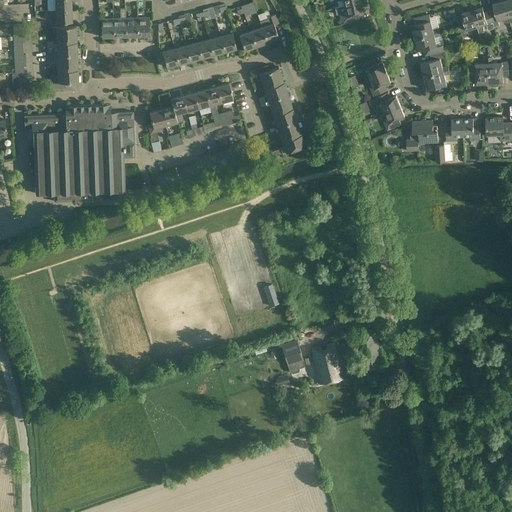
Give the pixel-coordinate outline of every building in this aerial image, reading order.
[(72,9),(71,0),(55,0),(56,10),(72,9)] [(510,22),(503,0),(498,0),(499,2),(493,4),(494,9),(489,10),(494,27),(500,25),(498,20),(503,18),(506,23),(510,22)] [(511,0),(503,0),(510,22),(511,21),(511,0)] [(241,6),(244,12),(245,16),(256,12),(252,2),(252,1),(241,6)] [(360,2),(344,6),(334,8),(336,15),(340,14),(342,24),(357,20),(355,14),(363,13),(360,2)] [(244,12),(241,6),(235,8),(238,15),(244,12)] [(494,27),(489,10),(484,12),(483,7),(477,8),(476,6),(471,7),(479,33),(484,32),(484,25),(486,24),(488,30),(494,28),(494,27)] [(479,33),(471,7),(467,8),(468,11),(462,13),(465,24),(459,26),(463,37),(469,35),(467,29),(477,26),(479,33)] [(113,19),(114,36),(126,36),(125,8),(120,8),(120,18),(113,19)] [(126,36),(138,35),(137,18),(126,18),(125,8),(126,36)] [(72,22),(72,9),(56,10),(56,22),(72,22)] [(278,23),(275,14),(270,16),(271,17),(260,21),(267,42),(279,38),(274,25),(278,23)] [(415,38),(440,32),(439,28),(433,29),(429,14),(422,16),(413,18),(415,24),(412,25),(415,38)] [(149,17),(137,18),(138,35),(150,35),(149,17)] [(114,36),(113,19),(101,19),(102,37),(114,36)] [(9,36),(9,37),(23,36),(22,24),(12,24),(13,36),(9,36)] [(54,54),(77,53),(76,26),(66,26),(53,26),(53,32),(56,32),(57,49),(54,49),(54,54)] [(251,31),(256,46),(267,42),(262,27),(251,31)] [(256,46),(251,31),(239,35),(241,41),(245,50),(256,46)] [(437,46),(435,37),(441,36),(440,32),(415,38),(418,51),(424,50),(425,55),(430,54),(445,51),(443,45),(437,46)] [(232,33),(221,36),(225,51),(237,48),(232,33)] [(23,48),(23,36),(9,37),(9,41),(14,41),(14,49),(23,48)] [(225,51),(221,36),(209,39),(213,55),(225,51)] [(201,58),(213,55),(209,39),(197,42),(201,58)] [(186,45),(190,61),(201,58),(197,42),(186,45)] [(178,64),(190,61),(186,45),(174,48),(178,64)] [(14,49),(14,61),(23,60),(23,48),(14,49)] [(166,67),(178,64),(174,48),(162,52),(166,67)] [(421,63),(424,76),(449,69),(448,66),(443,67),(440,58),(446,57),(445,51),(425,55),(425,56),(430,54),(432,60),(421,63)] [(78,81),(77,53),(54,54),(54,60),(57,59),(58,77),(55,77),(55,82),(49,82),(50,89),(66,88),(66,82),(78,81)] [(492,56),(488,57),(490,83),(503,82),(503,76),(509,76),(509,62),(493,62),(492,56)] [(476,83),(490,83),(488,57),(485,57),(485,63),(475,63),(468,64),(468,66),(468,78),(476,78),(476,83)] [(371,78),(387,72),(382,61),(377,64),(374,58),(361,63),(365,74),(369,72),(371,78)] [(11,73),(24,72),(23,60),(14,61),(14,68),(11,68),(11,73)] [(270,70),(268,66),(249,72),(251,77),(256,75),(257,80),(261,79),(266,95),(263,96),(264,98),(286,90),(278,67),(270,70)] [(449,69),(424,76),(428,89),(434,87),(435,93),(448,90),(444,75),(450,73),(449,69)] [(391,82),(387,72),(371,78),(374,84),(370,85),(374,96),(388,90),(385,84),(391,82)] [(20,79),(12,79),(13,88),(25,88),(24,79),(24,78),(20,79)] [(222,102),(233,99),(229,83),(217,87),(221,102),(222,102)] [(221,102),(217,87),(206,90),(210,105),(216,126),(221,125),(222,126),(228,124),(224,112),(218,114),(215,104),(222,102),(221,102)] [(194,93),(197,102),(198,108),(210,105),(206,90),(194,93)] [(286,90),(264,98),(266,106),(270,105),(275,121),(272,122),(273,126),(296,118),(286,90)] [(385,112),(401,106),(396,95),(391,98),(388,92),(375,98),(379,108),(383,106),(385,112)] [(198,108),(197,102),(194,93),(182,96),(187,111),(198,108)] [(175,114),(177,122),(182,120),(180,113),(187,111),(182,96),(171,99),(173,106),(173,107),(175,114)] [(116,199),(115,191),(125,190),(124,165),(124,157),(123,157),(123,153),(131,152),(132,157),(135,157),(133,114),(133,111),(111,112),(111,104),(65,106),(66,114),(25,115),(25,142),(33,142),(34,148),(34,151),(35,194),(54,193),(54,201),(116,199)] [(173,107),(161,110),(165,125),(177,122),(175,114),(173,107),(173,106),(173,107)] [(401,106),(385,112),(387,118),(384,120),(388,130),(401,124),(399,119),(405,116),(401,106)] [(161,110),(150,113),(153,124),(148,126),(150,134),(161,131),(160,127),(165,125),(161,110)] [(232,110),(224,112),(228,124),(234,123),(236,122),(235,120),(241,119),(239,114),(234,116),(232,110)] [(511,122),(504,123),(503,117),(486,117),(487,134),(501,134),(501,140),(511,139),(511,122)] [(296,118),(273,126),(275,132),(279,131),(284,147),(281,148),(283,153),(305,146),(296,118)] [(457,136),(463,136),(463,118),(452,119),(452,128),(446,128),(447,138),(447,140),(457,140),(457,136)] [(474,118),(463,118),(463,136),(470,135),(470,139),(481,139),(480,136),(480,126),(474,127),(474,118)] [(433,125),(433,120),(413,121),(413,122),(409,122),(407,125),(407,127),(413,127),(413,131),(410,131),(410,139),(406,139),(407,151),(419,151),(419,143),(438,142),(438,125),(433,125)] [(192,129),(192,131),(193,136),(205,132),(203,126),(192,129)] [(176,137),(173,135),(169,136),(170,140),(171,147),(179,145),(177,139),(176,137)] [(157,141),(156,137),(151,138),(150,138),(154,152),(160,151),(161,150),(159,141),(157,141)] [(445,153),(444,145),(436,146),(437,162),(446,161),(445,153)] [(158,184),(175,178),(173,170),(155,176),(158,184)] [(278,304),(272,284),(264,287),(271,306),(278,304)] [(381,357),(374,332),(353,337),(359,362),(356,363),(359,374),(386,368),(383,356),(381,357)] [(304,360),(297,339),(281,345),(289,371),(292,374),(299,372),(299,368),(305,367),(303,361),(304,360)] [(342,379),(334,343),(312,348),(320,384),(342,379)] [(276,379),(278,385),(289,382),(287,376),(276,379)]
